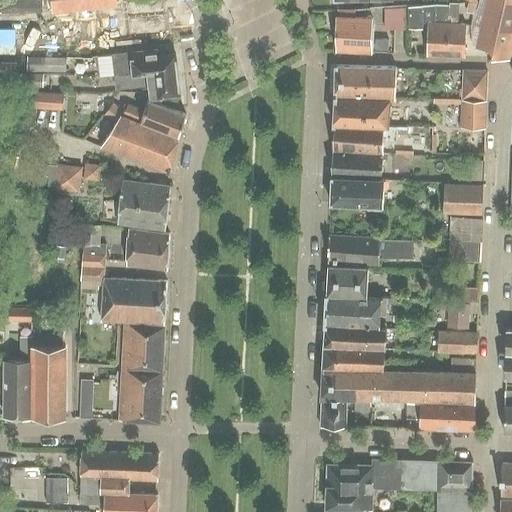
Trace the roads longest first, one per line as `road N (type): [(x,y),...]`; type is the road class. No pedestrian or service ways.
road 1 (residential): [(192,0),(207,109),(191,183),(180,430)]
road 2 (residential): [(299,438),(316,58)]
road 3 (residential): [(491,445),(497,215),(511,86)]
road 4 (residential): [(299,438),(491,445)]
road 5 (residential): [(180,430),(0,435)]
